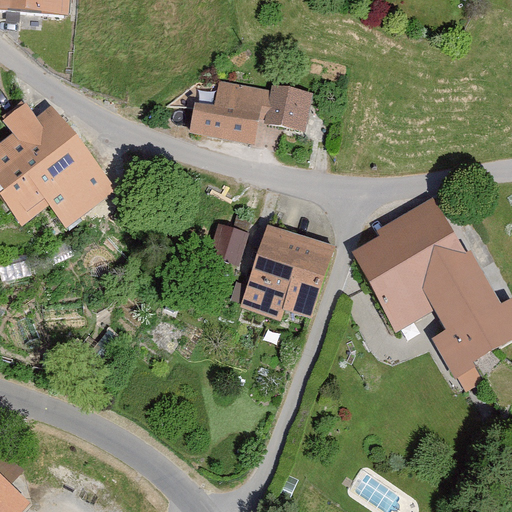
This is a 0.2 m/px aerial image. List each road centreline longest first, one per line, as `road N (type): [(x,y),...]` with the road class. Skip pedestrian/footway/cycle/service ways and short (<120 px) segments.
road 1 (residential): [(0,49),(122,143),(318,190),(379,190),(511,168)]
road 2 (tertiary): [(199,511),(183,491),(97,433),(0,400)]
